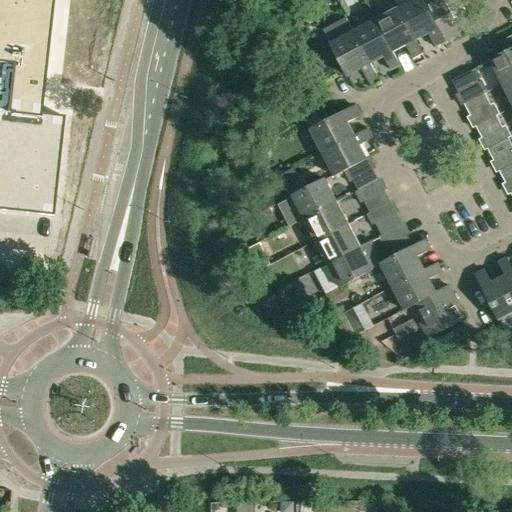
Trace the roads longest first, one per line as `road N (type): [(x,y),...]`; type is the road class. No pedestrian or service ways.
road 1 (secondary): [(128,429),(511,448)]
road 2 (secondary): [(511,406),(165,403),(129,396)]
road 3 (secondary): [(91,360),(171,0)]
road 4 (residential): [(457,267),(374,102),(436,70)]
road 5 (residential): [(511,218),(436,70)]
